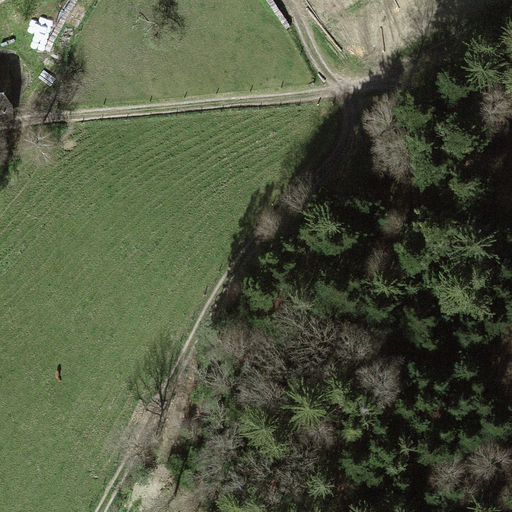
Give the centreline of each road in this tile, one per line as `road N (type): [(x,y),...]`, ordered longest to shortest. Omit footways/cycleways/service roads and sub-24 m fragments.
road 1 (track): [(384,84),(350,147),(246,246),(102,511)]
road 2 (track): [(384,84),(0,123)]
road 3 (track): [(511,12),(384,84)]
road 4 (track): [(384,84),(443,97),(511,138)]
road 5 (track): [(293,0),(338,52),(384,84)]
